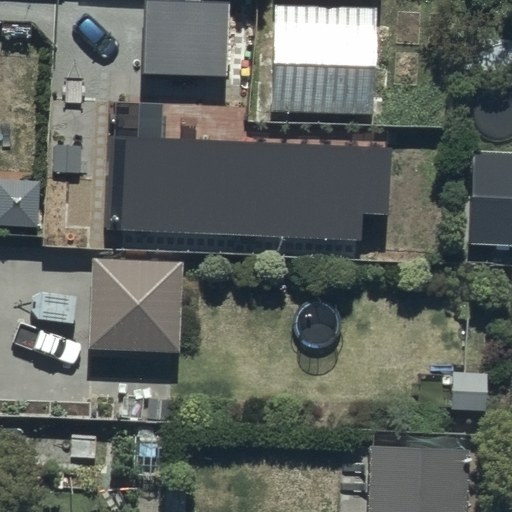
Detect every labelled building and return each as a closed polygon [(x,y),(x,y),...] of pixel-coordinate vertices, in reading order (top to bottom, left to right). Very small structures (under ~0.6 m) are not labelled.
[(59,0),(0,0),(0,71),(60,71),(59,0)] [(228,4),(144,0),(141,71),(225,75),(228,4)] [(379,3),(278,0),(275,111),(376,114),(379,3)] [(511,35),(456,35),(455,64),(511,65),(511,35)] [(392,146),(114,135),(110,228),(357,238),(358,215),(389,216),(392,146)] [(511,149),(479,148),(475,242),(511,243),(511,149)] [(184,258),(91,255),(88,346),(181,349),(184,258)] [(131,414),(33,412),(32,474),(129,476),(131,414)] [(466,511),(469,449),(372,446),(370,511),(466,511)]
